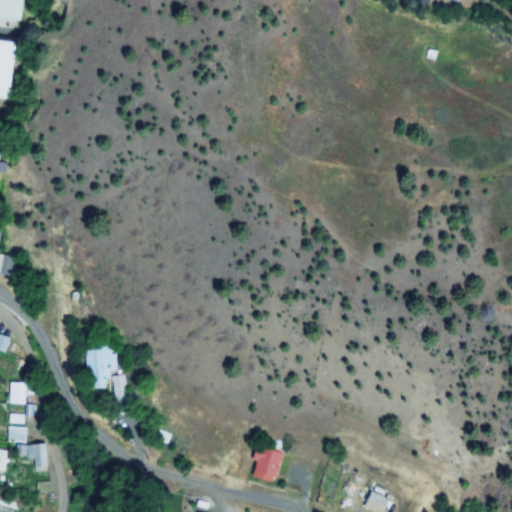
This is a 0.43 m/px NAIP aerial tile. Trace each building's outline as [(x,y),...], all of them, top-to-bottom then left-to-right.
[(83,386),(101,379),(97,369),(103,367),(94,344),(70,354),(83,386)] [(25,405),(25,382),(8,382),(8,405),(25,405)] [(6,428),(6,440),(25,440),(25,428),(6,428)] [(276,454),(248,445),(238,474),(266,484),(276,454)] [(387,511),(387,496),(362,496),(362,511),(387,511)]
